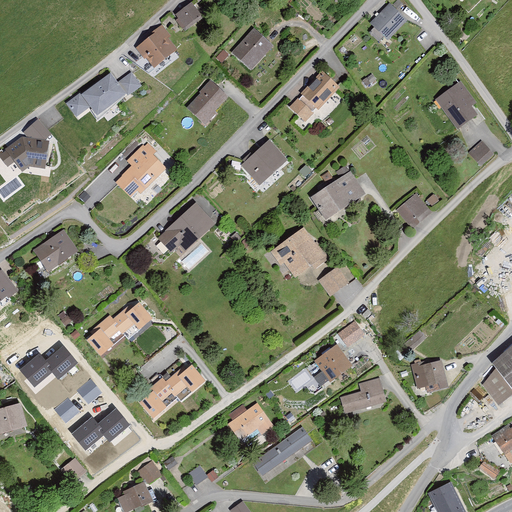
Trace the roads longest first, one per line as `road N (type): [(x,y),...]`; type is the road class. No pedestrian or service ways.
road 1 (residential): [(511,152),(341,318),(168,443),(121,462),(63,511)]
road 2 (residential): [(374,0),(129,242),(111,245),(74,212),(0,257)]
road 3 (residential): [(451,412),(342,501),(226,494),(185,511)]
road 4 (residential): [(175,0),(125,48),(0,141)]
road 5 (residential): [(511,133),(415,0)]
